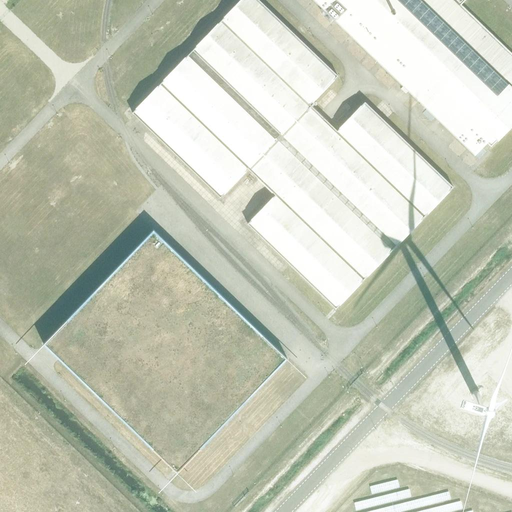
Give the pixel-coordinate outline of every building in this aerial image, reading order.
[(259,0),(240,0),(192,50),(132,113),(220,197),(248,168),(260,180),(275,195),(247,224),(335,308),(453,186),(365,102),(337,130),(321,115),(310,104),(337,75),(259,0)] [(313,0),(474,155),(483,146),(486,143),(491,147),(511,124),(511,53),(461,4),(465,0),(313,0)] [(153,229),(43,344),(44,344),(59,358),(173,469),(175,471),(177,472),(287,358),(285,356),(284,355),(168,243),(155,231),(153,229)] [(69,243),(63,248),(66,252),(73,247),(69,243)] [(0,292),(12,280),(0,268),(0,292)] [(32,285),(36,289),(47,281),(39,271),(34,275),(38,280),(32,285)] [(318,306),(324,301),(312,288),(307,293),(318,306)] [(37,305),(47,296),(43,291),(33,301),(37,305)] [(317,385),(322,390),(330,382),(324,377),(317,385)] [(286,435),(307,415),(299,406),(278,426),(286,435)] [(268,438),(235,471),(243,479),(276,446),(268,438)]
